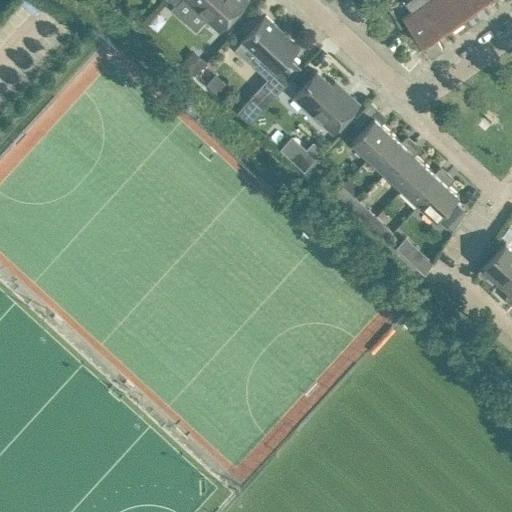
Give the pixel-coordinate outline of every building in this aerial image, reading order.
[(187,0),(218,29),(234,12),(245,0),(187,0)] [(442,29),(420,0),(406,0),(405,1),(411,9),(402,15),(431,56),(442,48),(435,34),(442,29)] [(465,20),(450,0),(420,0),(442,29),(448,24),(452,28),(465,20)] [(481,1),(479,0),(450,0),(465,20),(477,11),(474,6),(481,1)] [(285,35),(276,27),(278,25),(266,14),(236,46),(268,76),(237,109),(250,121),(291,77),(279,66),(299,44),(287,33),(285,35)] [(317,70),(294,94),(333,130),(359,102),(343,88),(340,91),(317,70)] [(369,155),(391,131),(382,122),(387,117),(380,110),(381,110),(370,100),(352,119),(362,128),(352,139),(369,155)] [(386,170),(413,141),(406,135),(401,140),(391,131),(369,155),(386,170)] [(291,133),(280,144),(303,165),(313,154),(291,133)] [(403,186),(425,162),(415,153),(420,148),(413,141),(386,170),(403,186)] [(419,201),(447,172),(439,166),(435,171),(425,162),(403,186),(419,201)] [(454,179),(447,172),(419,201),(446,226),(464,207),(455,197),(459,193),(449,184),(454,179)] [(359,199),(342,184),(336,191),(353,206),(359,199)] [(376,215),(359,199),(353,206),(369,222),(376,215)] [(393,230),(376,215),(369,222),(386,237),(393,230)] [(500,280),(511,267),(511,246),(505,240),(478,270),(478,271),(479,270),(486,277),(491,271),(500,280)] [(511,302),(511,301),(511,267),(500,280),(510,289),(505,294),(511,301),(511,302)]
